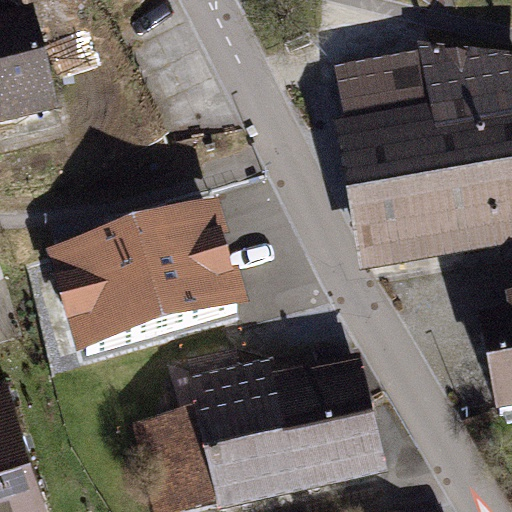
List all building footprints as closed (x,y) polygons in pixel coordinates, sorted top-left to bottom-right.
[(36,6),(0,14),(0,125),(62,110),(36,6)] [(511,65),(426,55),(339,71),(374,267),(511,242),(511,65)] [(217,202),(44,253),(77,362),(251,313),(217,202)] [(505,322),(472,328),(489,419),(511,415),(511,303),(502,305),(505,322)] [(216,511),(389,477),(357,347),(240,372),(235,349),(168,366),(178,414),(134,425),(154,511),(216,511)] [(57,511),(9,361),(0,364),(0,511),(57,511)]
